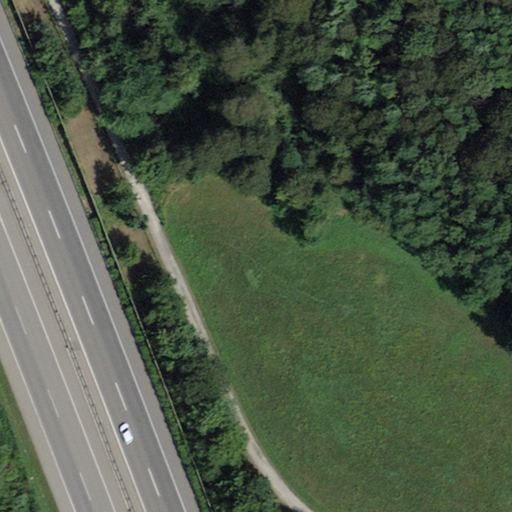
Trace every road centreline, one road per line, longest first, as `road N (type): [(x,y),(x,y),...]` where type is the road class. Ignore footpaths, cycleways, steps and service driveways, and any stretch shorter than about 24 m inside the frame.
road 1 (motorway): [(162,511),(0,91)]
road 2 (motorway): [(0,269),(95,511)]
